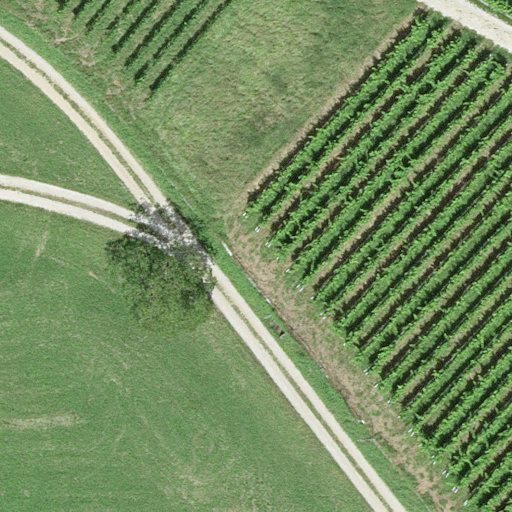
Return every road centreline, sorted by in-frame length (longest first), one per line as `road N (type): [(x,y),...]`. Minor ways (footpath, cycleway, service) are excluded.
road 1 (track): [(0,49),(49,93),(385,511)]
road 2 (track): [(157,228),(0,192)]
